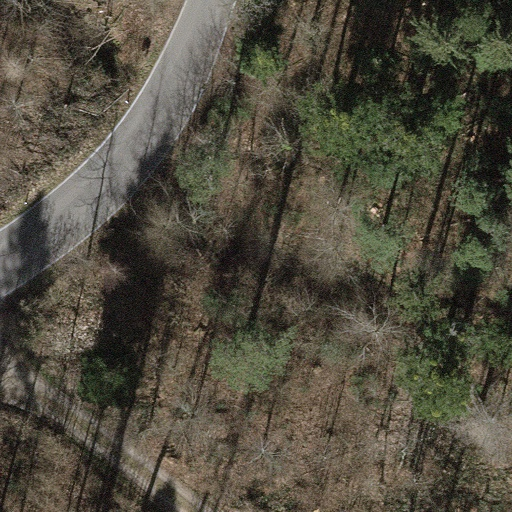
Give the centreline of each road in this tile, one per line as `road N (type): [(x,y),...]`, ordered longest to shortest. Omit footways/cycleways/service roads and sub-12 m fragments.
road 1 (residential): [(0,263),(76,213),(169,97),(206,0)]
road 2 (track): [(184,511),(0,380)]
